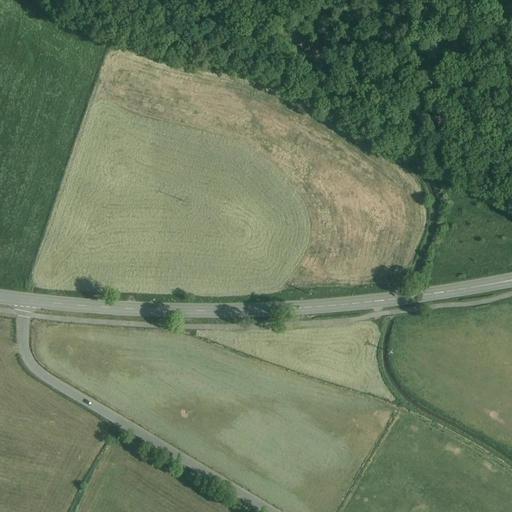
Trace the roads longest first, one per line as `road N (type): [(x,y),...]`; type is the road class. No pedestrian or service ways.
road 1 (tertiary): [(511,280),(304,308),(157,310),(25,300)]
road 2 (unclassified): [(25,300),(23,342),(39,373),(269,511)]
